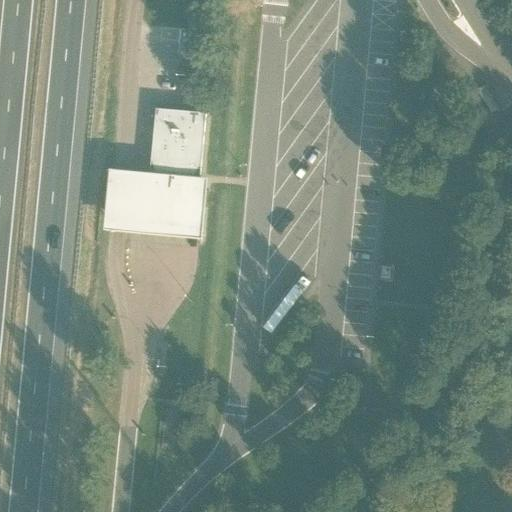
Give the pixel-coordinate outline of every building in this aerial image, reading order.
[(308,82),(322,64),(310,55),(296,73),(308,82)] [(163,88),(165,71),(147,70),(146,87),(163,88)] [(482,112),(488,108),(474,86),(468,90),(482,112)] [(207,115),(157,110),(151,174),(201,178),(207,115)] [(135,236),(205,242),(211,182),(139,176),(113,173),(108,233),(135,236)]
